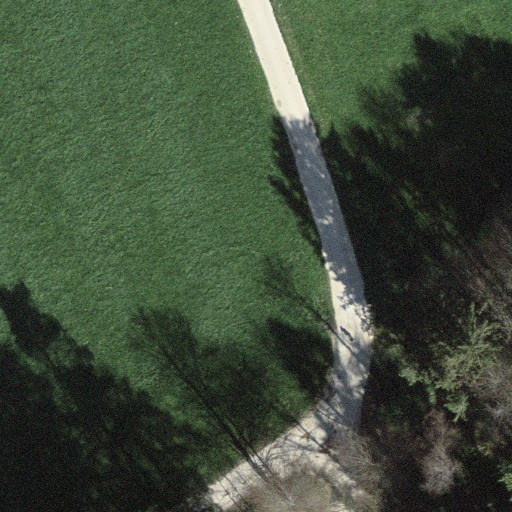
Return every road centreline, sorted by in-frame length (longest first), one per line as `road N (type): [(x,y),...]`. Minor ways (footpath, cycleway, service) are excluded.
road 1 (track): [(159,511),(345,327),(306,116),(265,0)]
road 2 (track): [(345,327),(343,511)]
